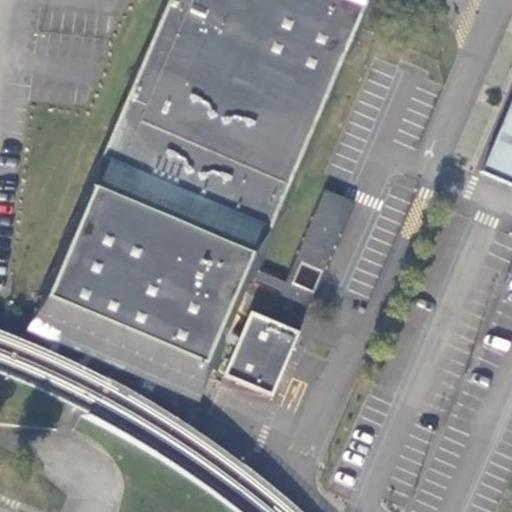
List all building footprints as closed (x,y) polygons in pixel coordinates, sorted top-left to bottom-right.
[(350,11),(355,0),(173,0),(116,137),(47,301),(128,335),(215,373),(228,342),(242,348),(229,379),(277,399),(304,335),(256,314),(245,341),(231,335),(253,282),(258,271),(362,25),(333,13),(336,5),(350,11)] [(511,114),(487,175),(511,185),(511,114)] [(329,192),(290,284),(285,295),(315,307),(358,204),(329,192)] [(290,284),(258,271),(253,282),(285,295),(290,284)] [(201,405),(215,373),(128,335),(47,301),(34,333),(201,405)]
